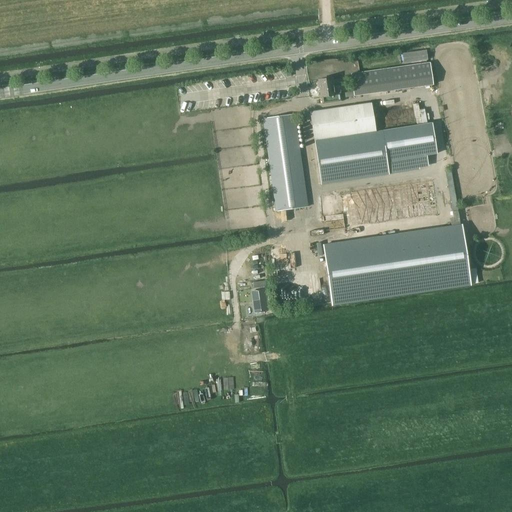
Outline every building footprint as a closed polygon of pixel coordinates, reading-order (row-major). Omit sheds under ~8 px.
[(426,50),(404,54),(405,62),(427,59),(426,50)] [(354,94),(433,84),(431,61),(351,71),(354,94)] [(334,95),(332,78),(318,80),(319,82),(318,83),(319,86),(321,98),(322,104),(341,101),(340,94),(334,95)] [(371,103),(310,113),(314,141),(321,182),(321,185),(334,183),(388,175),(386,162),(426,156),(436,154),(432,123),(375,132),(371,103)] [(277,210),(307,206),(293,115),(262,119),(277,210)] [(431,179),(320,195),(325,230),(436,215),(431,179)] [(453,222),(460,220),(458,214),(451,216),(453,222)] [(323,245),(332,305),(461,287),(471,286),(470,284),(468,269),(462,226),(323,245)] [(476,268),(468,269),(470,284),(471,284),(478,283),(478,281),(477,275),(476,268)] [(300,290),(306,291),(306,297),(314,298),(315,275),(305,274),(305,282),(300,282),(300,290)] [(255,282),(242,283),(244,304),(256,303),(255,282)]
